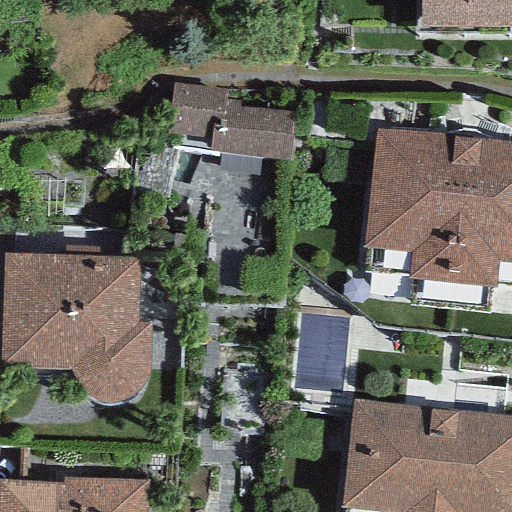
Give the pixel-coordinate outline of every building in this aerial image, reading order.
[(511,0),(420,0),(421,39),(511,39),(511,0)] [(228,96),(174,90),(168,141),(173,141),(172,156),(289,168),(294,120),(240,115),(241,107),(227,106),(228,96)] [(511,150),(377,136),(365,255),(414,260),(411,287),(494,296),(497,271),(511,272),(511,150)] [(140,269),(3,265),(1,356),(22,374),(32,378),(49,380),(67,380),(74,382),(73,388),(78,395),(83,404),(91,409),(102,413),(110,413),(121,413),(131,407),(140,399),(148,390),(150,379),(150,369),(151,333),(139,333),(140,269)] [(511,511),(511,423),(354,406),(342,511),(511,511)] [(62,490),(0,488),(0,511),(146,511),(147,487),(63,484),(62,490)]
